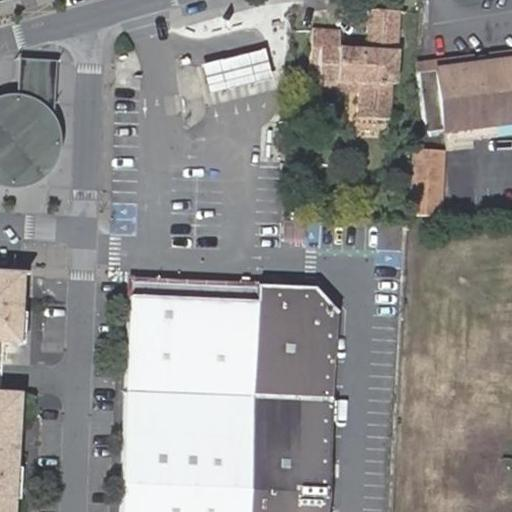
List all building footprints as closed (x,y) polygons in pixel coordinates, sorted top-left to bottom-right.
[(320,63),(319,78),(359,82),(358,93),(356,117),(389,119),(391,84),(394,85),(398,13),(369,10),(367,29),(374,30),(373,49),(366,48),(339,46),(339,32),(313,30),(310,63),(320,63)] [(367,29),(366,48),(373,49),(374,30),(367,29)] [(511,51),(416,63),(417,71),(449,67),(481,63),(511,59),(511,51)] [(225,63),(203,68),(209,89),(232,84),(267,75),(261,53),(225,63)] [(0,185),(9,186),(15,186),(20,185),(24,183),(35,178),(46,167),(51,158),(53,152),(55,140),(54,133),(52,123),(49,117),(52,59),(15,57),(13,93),(7,93),(0,94),(0,185)] [(511,121),(511,59),(481,63),(488,124),(511,121)] [(457,128),(488,124),(481,63),(449,67),(457,128)] [(449,67),(417,71),(425,132),(441,130),(457,128),(449,67)] [(359,82),(319,78),(318,90),(358,93),(359,82)] [(511,131),(511,121),(488,124),(457,128),(441,130),(443,140),(511,131)] [(413,152),(413,186),(443,186),(443,152),(413,152)] [(413,186),(413,201),(443,201),(443,186),(413,186)] [(413,217),(443,216),(443,201),(413,201),(413,217)] [(319,290),(129,283),(120,511),(289,511),(290,507),(326,508),(334,305),(319,290)] [(0,357),(0,368),(16,369),(16,357),(0,357)] [(15,395),(0,394),(0,511),(10,511),(13,452),(4,451),(6,424),(14,425),(15,395)]
